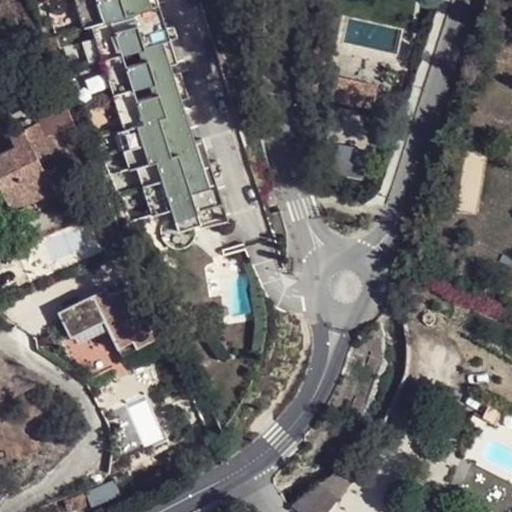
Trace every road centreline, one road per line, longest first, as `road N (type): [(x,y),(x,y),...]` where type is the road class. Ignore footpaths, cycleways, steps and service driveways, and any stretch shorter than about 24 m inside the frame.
road 1 (tertiary): [(469,0),(402,207)]
road 2 (unclassified): [(302,209),(282,116),(279,0)]
